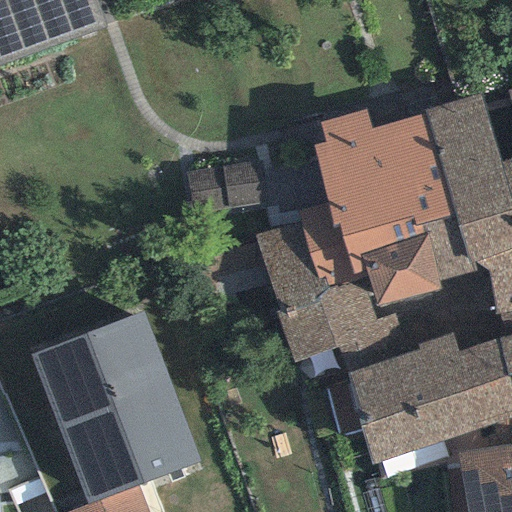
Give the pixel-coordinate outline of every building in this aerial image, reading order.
[(93,0),(0,0),(0,64),(104,28),(93,0)] [(422,111),(423,115),(453,215),(469,271),(484,267),(494,314),(498,314),(504,338),(511,336),(511,88),(505,90),(511,117),(511,159),(502,164),(479,96),(422,111)] [(414,226),(453,215),(423,115),(370,130),(364,109),(318,124),(324,143),(311,146),(325,205),(330,227),(336,224),(339,236),(411,216),(414,226)] [(259,162),(184,173),(190,215),(265,204),(259,162)] [(351,281),(351,276),(339,236),(336,224),(330,227),(325,205),(296,211),(298,223),(299,229),(316,281),(324,279),(326,290),(351,281)] [(411,216),(339,236),(351,276),(365,272),(375,308),(439,290),(436,281),(469,271),(453,215),(414,226),(411,216)] [(361,278),(351,281),(326,290),(324,279),(316,281),(299,229),(298,223),(252,235),(253,239),(267,281),(277,310),(274,311),(293,363),(337,346),(345,376),(406,356),(392,315),(373,320),(361,278)] [(267,281),(253,239),(177,258),(190,311),(228,301),(226,291),(267,281)] [(28,355),(73,472),(86,506),(136,487),(197,463),(184,429),(140,313),(28,355)] [(511,417),(511,397),(497,340),(457,350),(452,334),(416,344),(419,352),(406,356),(345,376),(369,465),(511,417)] [(511,336),(504,338),(497,340),(511,397),(511,336)] [(511,511),(511,445),(457,454),(464,511),(511,511)] [(86,506),(69,511),(145,511),(136,487),(86,506)]
